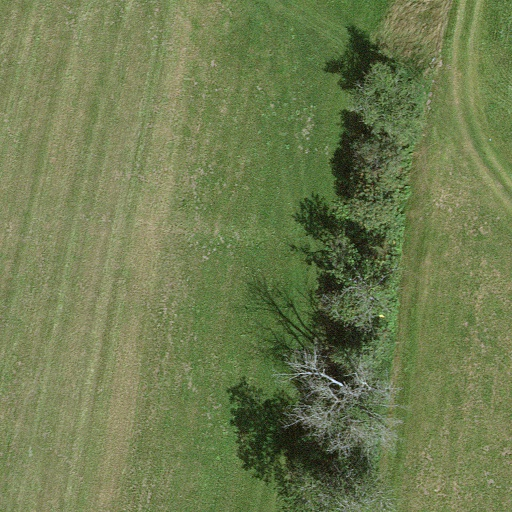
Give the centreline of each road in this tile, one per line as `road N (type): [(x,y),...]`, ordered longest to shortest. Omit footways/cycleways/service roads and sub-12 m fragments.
road 1 (track): [(440,0),(430,79),(473,158),(511,200)]
road 2 (track): [(325,0),(430,79)]
